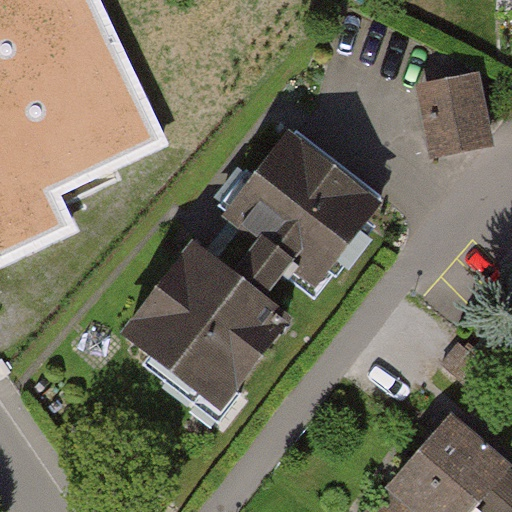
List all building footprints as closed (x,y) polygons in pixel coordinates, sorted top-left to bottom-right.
[(93,0),(0,0),(0,262),(70,229),(54,195),(162,142),(93,0)] [(480,73),(418,92),(441,166),(503,147),(480,73)] [(381,206),(271,123),(198,220),(226,241),(204,270),(183,254),(116,343),(212,415),(278,327),(253,308),(276,278),(308,302),(381,206)] [(439,420),(375,489),(398,511),(463,511),(468,507),(499,470),(439,420)] [(511,481),(499,470),(468,507),(473,511),(510,511),(511,510),(511,481)] [(398,511),(375,489),(354,511),(398,511)]
